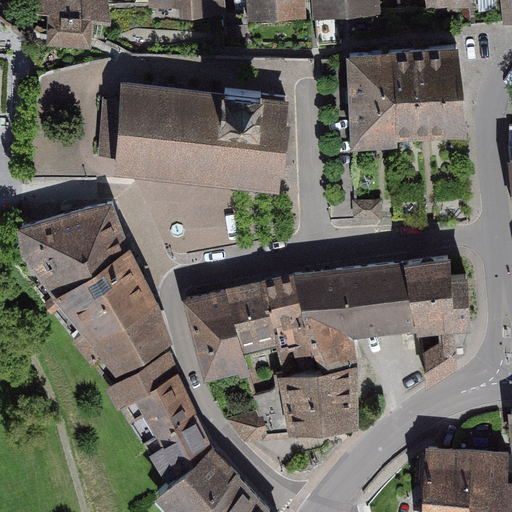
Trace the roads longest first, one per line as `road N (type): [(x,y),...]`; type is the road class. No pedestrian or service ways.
road 1 (residential): [(310,511),(221,438),(192,376),(171,298),(175,282),(317,250),(498,235)]
road 2 (tertiary): [(317,511),(399,428),(510,373)]
road 3 (tertiary): [(498,235),(489,126),(493,94),(511,66)]
road 4 (tertiary): [(510,373),(498,235)]
